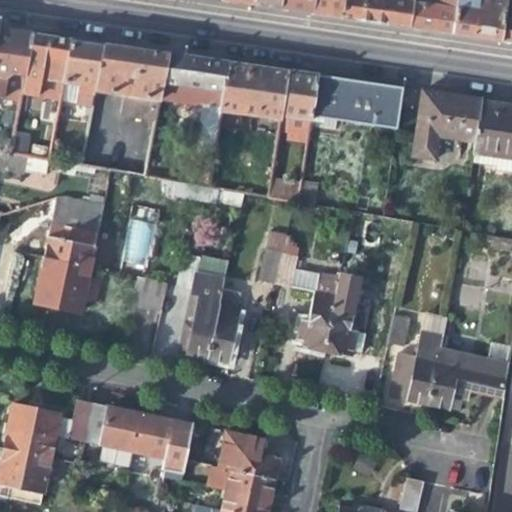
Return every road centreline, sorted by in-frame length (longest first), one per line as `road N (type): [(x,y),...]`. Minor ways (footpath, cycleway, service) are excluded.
road 1 (primary): [(6,0),(511,73)]
road 2 (residential): [(317,413),(0,348)]
road 3 (residential): [(484,447),(317,413)]
